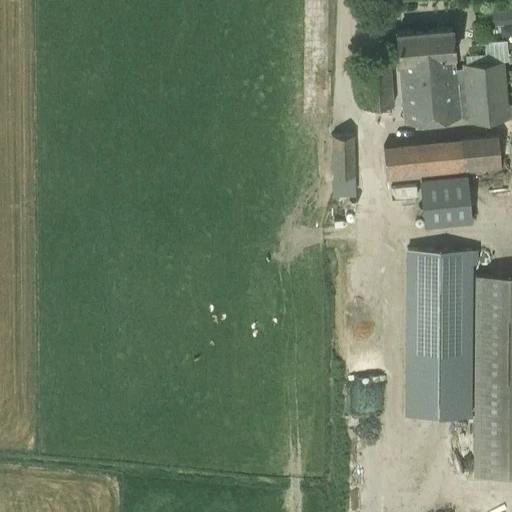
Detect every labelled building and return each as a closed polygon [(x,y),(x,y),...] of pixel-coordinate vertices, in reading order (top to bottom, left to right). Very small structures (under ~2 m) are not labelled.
[(394,32),(402,122),(459,115),(465,114),(466,121),(508,118),(511,117),(511,102),(507,103),(504,60),(460,63),(461,69),(455,69),(452,27),(394,32)] [(392,105),(390,59),(359,60),(362,107),(392,105)] [(424,227),(471,221),(466,173),(500,169),(497,133),(382,145),(387,201),(420,199),(424,227)] [(354,135),(330,134),(331,195),(353,195),(354,135)] [(471,417),(472,249),(405,248),(403,415),(471,417)] [(475,473),(511,473),(511,274),(476,274),(475,473)]
